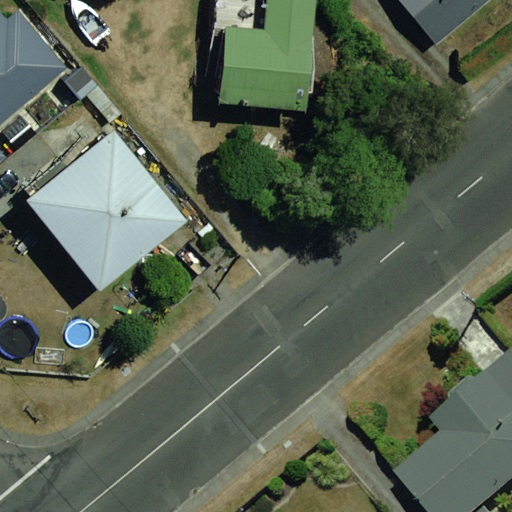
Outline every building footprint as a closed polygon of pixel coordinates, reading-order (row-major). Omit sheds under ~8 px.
[(2,0),(0,0),(0,123),(63,72),(2,0)] [(203,0),(199,96),(313,101),(317,0),(203,0)] [(380,0),(423,56),(497,0),(380,0)] [(112,116),(24,195),(105,286),(194,207),(112,116)] [(511,372),(388,468),(422,511),(481,511),(511,488),(511,372)]
